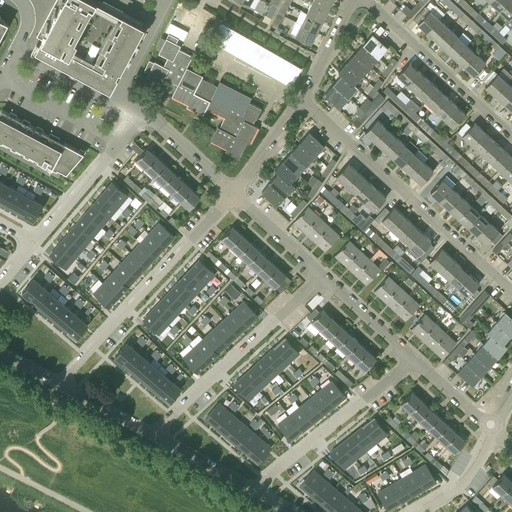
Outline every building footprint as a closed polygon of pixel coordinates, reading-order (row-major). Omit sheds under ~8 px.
[(62,0),(36,49),(112,89),(118,77),(116,75),(118,71),(121,72),(142,32),(93,6),(96,0),(62,0)] [(333,0),(308,0),(313,2),(328,10),(333,0)] [(441,0),(450,8),(454,4),(450,0),(441,0)] [(470,5),(464,0),(456,0),(456,1),(465,10),(470,5)] [(508,0),(491,0),(490,2),(499,10),(508,0)] [(505,24),(499,32),(503,36),(510,28),(511,29),(511,27),(511,0),(508,0),(499,10),(509,19),(505,24)] [(289,4),(284,1),(278,13),(283,15),(289,4)] [(328,10),(313,2),(307,13),(323,21),(328,10)] [(417,3),(411,10),(406,5),(401,10),(410,18),(421,6),(417,3)] [(277,7),(272,4),(266,15),(261,13),(258,19),(269,24),(277,7)] [(454,4),(450,8),(459,17),(463,12),(454,4)] [(479,14),(470,5),(465,10),(475,18),(479,14)] [(427,32),(439,20),(430,11),(418,24),(427,32)] [(463,12),(459,17),(468,25),(472,20),(463,12)] [(283,15),(278,13),(269,29),(279,34),(282,29),(277,26),(283,15)] [(307,13),(301,24),(317,32),(323,21),(307,13)] [(479,14),(475,18),(484,27),(488,22),(479,14)] [(0,39),(9,23),(0,19),(1,16),(0,15),(0,39)] [(448,28),(439,20),(427,32),(436,41),(448,28)] [(472,20),(468,25),(477,34),(482,29),(472,20)] [(301,24),(301,25),(296,22),(290,33),(311,44),(317,32),(301,24)] [(488,22),(484,27),(502,44),(506,39),(488,22)] [(448,28),(436,41),(446,50),(458,37),(448,28)] [(491,38),(482,29),(477,34),(487,42),(491,38)] [(161,37),(156,47),(160,49),(158,53),(168,57),(163,67),(154,62),(153,63),(149,61),(144,70),(148,72),(147,76),(161,83),(163,78),(177,85),(172,96),(188,104),(187,107),(203,115),(206,107),(225,117),(220,127),(218,126),(211,140),(227,148),(225,151),(239,159),(247,142),(250,143),(258,127),(253,124),(262,108),(249,102),(251,97),(220,81),(217,86),(202,78),(203,75),(187,67),(192,56),(179,49),(180,46),(176,43),(178,39),(168,34),(165,39),(161,37)] [(364,44),(379,57),(388,48),(373,34),(364,44)] [(458,37),(446,50),(455,58),(467,45),(458,37)] [(500,46),(491,38),(487,42),(495,50),(500,46)] [(364,44),(356,53),(371,67),(379,57),(364,44)] [(476,54),(467,45),(455,58),(464,67),(476,54)] [(500,46),(495,50),(495,56),(500,60),(507,53),(500,46)] [(356,53),(347,62),(362,76),(371,67),(356,53)] [(486,63),(476,54),(464,67),(474,76),(486,63)] [(388,65),(392,68),(397,61),(392,58),(388,65)] [(362,76),(347,62),(339,71),(342,75),(343,74),(354,85),(362,76)] [(407,84),(419,71),(409,62),(397,75),(407,84)] [(392,68),(388,65),(382,74),(386,77),(392,68)] [(505,67),(500,71),(507,79),(511,75),(505,67)] [(428,80),(419,71),(407,84),(416,93),(428,80)] [(343,74),(342,75),(334,84),(349,97),(358,88),(354,85),(343,74)] [(495,95),(507,82),(497,74),(485,87),(495,95)] [(379,79),(373,86),(377,89),(383,82),(379,79)] [(428,80),(416,93),(425,101),(437,88),(428,80)] [(511,87),(507,82),(495,95),(504,104),(511,95),(511,87)] [(349,97),(334,84),(326,93),(341,107),(349,97)] [(377,89),(373,86),(370,90),(367,93),(367,94),(371,97),(377,89)] [(392,100),(397,95),(387,86),(382,91),(392,100)] [(437,88),(425,101),(435,110),(447,97),(437,88)] [(379,92),(371,102),(376,107),(385,98),(379,92)] [(406,104),(397,95),(392,100),(401,108),(406,104)] [(447,97),(435,110),(444,118),(456,105),(447,97)] [(397,116),(401,112),(387,100),(380,108),(384,111),(388,108),(397,116)] [(415,113),(406,104),(401,108),(411,117),(415,113)] [(370,105),(365,111),(369,115),(375,108),(370,105)] [(456,105),(444,118),(453,127),(465,114),(456,105)] [(84,153),(79,151),(64,143),(63,145),(44,135),(45,132),(41,130),(40,133),(34,130),(36,127),(28,123),(27,126),(21,123),(23,120),(15,116),(13,119),(8,116),(9,113),(2,109),(0,111),(0,139),(3,141),(4,140),(11,144),(11,145),(16,148),(17,147),(25,151),(24,152),(29,155),(30,154),(38,158),(37,159),(46,164),(47,163),(52,166),(52,167),(57,170),(58,169),(66,173),(84,153)] [(369,115),(365,111),(358,119),(362,122),(369,115)] [(410,121),(401,112),(397,116),(406,125),(410,121)] [(424,121),(415,113),(411,117),(420,126),(424,121)] [(374,141),(386,128),(376,119),(365,132),(374,141)] [(410,121),(406,125),(415,134),(419,129),(410,121)] [(424,121),(420,126),(429,134),(434,130),(424,121)] [(472,144),(484,131),(474,123),(462,135),(472,144)] [(386,128),(374,141),(383,150),(395,137),(386,128)] [(428,138),(419,129),(415,134),(424,142),(428,138)] [(434,130),(429,134),(443,147),(450,138),(446,134),(442,138),(434,130)] [(493,140),(484,131),(472,144),(481,153),(493,140)] [(301,142),(316,156),(324,146),(309,133),(301,142)] [(405,145),(395,137),(383,150),(393,158),(405,145)] [(438,146),(428,138),(424,142),(434,151),(438,146)] [(502,149),(493,140),(481,153),(490,162),(502,149)] [(136,141),(133,144),(139,153),(143,150),(136,141)] [(405,145),(393,158),(402,167),(414,154),(413,153),(418,148),(409,141),(405,145)] [(316,156),(301,142),(292,151),(307,165),(316,156)] [(457,160),(461,156),(456,151),(458,149),(454,145),(447,151),(457,160)] [(438,146),(434,151),(443,159),(439,163),(444,167),(451,159),(438,146)] [(145,168),(156,156),(147,148),(136,160),(145,168)] [(511,157),(502,149),(490,162),(500,170),(511,157)] [(292,151),(284,160),(299,174),(307,165),(292,151)] [(423,162),(414,154),(402,167),(411,175),(423,162)] [(156,156),(145,168),(154,176),(165,164),(156,156)] [(461,156),(457,160),(466,169),(471,164),(461,156)] [(511,175),(511,157),(500,170),(509,179),(511,175)] [(331,158),(327,165),(327,166),(331,169),(336,161),(331,158)] [(299,174),(284,160),(275,170),(279,173),(279,172),(291,183),(299,174)] [(433,171),(423,162),(411,175),(421,184),(433,171)] [(346,185),(358,172),(348,163),(336,176),(346,185)] [(174,172),(165,164),(154,176),(163,184),(174,172)] [(461,177),(466,172),(456,164),(452,169),(461,177)] [(480,173),(471,164),(466,169),(476,177),(480,173)] [(327,166),(327,165),(321,174),(326,177),(331,169),(327,166)] [(174,172),(163,184),(172,192),(183,180),(174,172)] [(279,172),(279,173),(271,182),(286,195),(294,186),(291,183),(279,172)] [(358,172),(346,185),(355,193),(367,180),(358,172)] [(475,181),(466,172),(461,177),(470,186),(475,181)] [(489,181),(480,173),(476,177),(485,186),(489,181)] [(129,185),(132,181),(126,176),(123,179),(129,185)] [(318,179),(313,186),(317,190),(322,182),(318,179)] [(440,201),(451,188),(442,179),(430,192),(440,201)] [(183,180),(172,192),(181,200),(192,188),(183,180)] [(377,189),(367,180),(355,193),(365,202),(377,189)] [(475,181),(470,186),(480,194),(484,189),(475,181)] [(498,190),(489,181),(485,186),(494,195),(498,190)] [(128,195),(112,182),(103,193),(119,206),(128,195)] [(286,195),(271,182),(262,191),(277,205),(286,195)] [(308,192),(313,185),(309,182),(304,189),(308,192)] [(135,184),(132,187),(138,193),(141,189),(135,184)] [(7,185),(0,196),(0,201),(7,205),(16,190),(7,185)] [(317,190),(313,186),(307,195),(311,198),(317,190)] [(331,201),(335,196),(325,187),(321,192),(331,201)] [(201,197),(192,188),(181,200),(190,209),(201,197)] [(451,188),(440,201),(449,209),(461,196),(451,188)] [(377,189),(365,202),(374,211),(386,198),(377,189)] [(484,189),(480,194),(489,203),(493,198),(484,189)] [(16,190),(7,205),(16,210),(24,195),(16,190)] [(498,190),(494,195),(507,207),(511,201),(511,196),(510,195),(507,198),(498,190)] [(141,196),(147,201),(150,197),(144,192),(141,196)] [(119,206),(103,193),(94,203),(110,216),(119,206)] [(24,195),(16,210),(25,215),(33,200),(24,195)] [(319,195),(315,200),(319,204),(324,199),(319,195)] [(131,202),(137,207),(143,201),(136,196),(131,202)] [(345,205),(335,196),(331,201),(340,210),(345,205)] [(461,196),(449,209),(458,218),(470,205),(461,196)] [(493,198),(489,203),(498,211),(503,207),(493,198)] [(297,205),(301,209),(307,203),(303,199),(297,205)] [(33,200),(25,215),(33,220),(42,205),(33,200)] [(150,204),(156,209),(159,205),(153,200),(150,204)] [(164,200),(161,204),(169,211),(173,207),(164,200)] [(110,216),(94,203),(85,213),(101,227),(110,216)] [(301,209),(297,205),(290,213),(294,217),(301,209)] [(354,214),(345,205),(340,210),(350,218),(354,214)] [(479,213),(470,205),(458,218),(467,226),(479,213)] [(305,232),(319,216),(308,207),(294,222),(305,232)] [(394,207),(390,211),(385,207),(375,219),(379,223),(382,220),(392,229),(404,216),(394,207)] [(511,224),(511,215),(503,207),(498,211),(507,220),(504,224),(509,228),(511,224)] [(159,212),(165,218),(168,214),(162,208),(159,212)] [(92,237),(101,227),(85,213),(77,224),(92,237)] [(479,213),(467,226),(477,235),(489,222),(479,213)] [(363,222),(354,214),(350,218),(363,231),(371,222),(366,218),(363,222)] [(174,226),(178,222),(171,216),(168,220),(174,226)] [(319,216),(305,232),(315,241),(329,226),(319,216)] [(413,224),(404,216),(392,229),(401,237),(413,224)] [(174,237),(159,222),(149,233),(165,247),(174,237)] [(489,222),(477,235),(486,244),(498,231),(489,222)] [(92,237),(77,224),(68,234),(83,247),(92,237)] [(422,233),(413,224),(401,237),(411,246),(422,233)] [(230,246),(241,234),(232,226),(221,238),(230,246)] [(329,226),(315,241),(325,251),(339,235),(341,232),(335,227),(333,229),(329,226)] [(503,239),(507,243),(511,237),(511,234),(509,232),(503,239)] [(165,247),(149,233),(140,243),(155,257),(165,247)] [(378,244),(382,239),(375,233),(371,238),(378,244)] [(422,233),(411,246),(420,255),(432,242),(422,233)] [(83,247),(68,234),(59,244),(75,258),(83,247)] [(250,242),(241,234),(230,246),(239,254),(250,242)] [(382,239),(378,244),(387,253),(392,248),(382,239)] [(507,243),(503,239),(496,246),(500,250),(507,243)] [(346,265),(360,250),(350,240),(335,255),(346,265)] [(259,250),(250,242),(239,254),(248,263),(259,250)] [(146,267),(155,257),(140,243),(131,253),(146,267)] [(75,258),(59,244),(50,255),(65,269),(75,258)] [(392,248),(387,253),(397,261),(401,256),(392,248)] [(439,270),(451,257),(442,249),(430,262),(439,270)] [(259,250),(248,263),(257,271),(268,259),(259,250)] [(360,250),(346,265),(356,275),(370,259),(360,250)] [(146,267),(131,253),(122,263),(137,277),(146,267)] [(215,263),(218,259),(212,254),(209,258),(215,263)] [(461,266),(451,257),(439,270),(449,279),(461,266)] [(386,258),(379,265),(384,270),(391,262),(386,258)] [(214,273),(199,259),(190,270),(205,284),(214,273)] [(218,259),(215,263),(224,271),(227,268),(218,259)] [(268,259),(257,271),(266,279),(277,267),(268,259)] [(370,259),(356,275),(367,284),(381,269),(370,259)] [(137,277),(122,263),(112,273),(128,287),(137,277)] [(415,268),(410,264),(406,270),(410,273),(415,268)] [(424,287),(429,282),(419,273),(422,270),(418,266),(410,274),(424,287)] [(470,274),(461,266),(449,279),(458,287),(470,274)] [(277,267),(266,279),(275,287),(286,275),(277,267)] [(237,277),(227,268),(224,271),(234,280),(237,277)] [(205,284),(190,270),(180,280),(196,294),(205,284)] [(74,284),(80,277),(74,272),(68,278),(74,284)] [(128,287),(112,273),(103,283),(118,297),(128,287)] [(480,283),(470,274),(458,287),(466,295),(463,298),(468,303),(479,290),(476,287),(480,283)] [(385,301),(399,285),(389,276),(375,291),(385,301)] [(408,277),(405,281),(411,287),(414,283),(408,277)] [(241,288),(245,284),(239,278),(235,282),(241,288)] [(30,299),(41,285),(34,279),(22,292),(30,299)] [(196,294),(180,280),(171,290),(186,304),(196,294)] [(438,291),(429,282),(424,287),(434,295),(438,291)] [(118,297),(103,283),(94,293),(109,307),(118,297)] [(231,284),(225,290),(230,295),(236,288),(231,284)] [(245,284),(241,288),(250,296),(254,292),(245,284)] [(38,305),(49,292),(41,285),(30,299),(38,305)] [(410,295),(399,285),(385,301),(395,310),(410,295)] [(474,300),(480,305),(490,295),(484,289),(474,300)] [(186,304),(171,290),(162,300),(177,314),(186,304)] [(438,291),(434,295),(443,304),(447,299),(438,291)] [(45,312),(57,298),(49,292),(38,305),(45,312)] [(254,292),(250,296),(259,304),(263,300),(254,292)] [(420,304),(410,295),(395,310),(406,320),(420,304)] [(53,318),(64,305),(57,298),(45,312),(53,318)] [(447,299),(443,304),(453,312),(457,308),(447,299)] [(177,314),(162,300),(153,310),(168,324),(177,314)] [(480,305),(474,300),(465,310),(466,311),(471,316),(480,305)] [(258,316),(244,301),(233,311),(247,326),(258,316)] [(60,325),(72,311),(64,305),(53,318),(60,325)] [(323,309),(320,313),(315,308),(306,317),(311,322),(312,321),(321,330),(332,317),(323,309)] [(158,334),(168,324),(153,310),(143,320),(158,334)] [(68,331),(80,318),(72,311),(60,325),(68,331)] [(247,326),(233,311),(223,320),(237,335),(247,326)] [(469,320),(472,317),(471,316),(466,311),(459,318),(470,328),(474,323),(469,320)] [(497,321),(511,335),(511,334),(511,311),(509,315),(505,312),(497,321)] [(422,339),(435,324),(425,314),(411,329),(422,339)] [(341,325),(332,317),(321,330),(330,338),(341,325)] [(76,338),(88,325),(80,318),(68,331),(76,338)] [(227,344),(237,335),(223,320),(213,329),(227,344)] [(511,335),(497,321),(488,331),(491,334),(503,344),(511,335)] [(446,333),(435,324),(422,339),(432,348),(446,333)] [(341,325),(330,338),(338,346),(350,333),(341,325)] [(470,331),(474,335),(480,328),(476,325),(470,331)] [(217,353),(227,344),(213,329),(203,338),(217,353)] [(295,329),(292,332),(297,337),(300,333),(295,329)] [(474,335),(470,331),(463,339),(468,342),(474,335)] [(359,342),(350,333),(338,346),(347,354),(359,342)] [(446,333),(432,348),(442,358),(456,343),(446,333)] [(491,334),(483,343),(498,357),(507,347),(503,344),(491,334)] [(302,337),(299,340),(305,346),(308,342),(302,337)] [(217,353),(203,338),(193,347),(207,363),(217,353)] [(299,353),(285,338),(275,347),(289,362),(299,353)] [(123,363),(134,349),(126,342),(115,356),(123,363)] [(359,342),(347,354),(356,362),(367,350),(359,342)] [(454,349),(458,353),(464,347),(460,343),(454,349)] [(498,357),(483,343),(474,352),(490,366),(498,357)] [(308,349),(314,354),(317,351),(311,345),(308,349)] [(197,372),(207,363),(193,347),(183,357),(197,372)] [(289,362),(275,347),(265,356),(279,371),(289,362)] [(130,369),(142,356),(134,349),(123,363),(130,369)] [(458,353),(454,349),(447,357),(451,361),(458,353)] [(376,358),(367,350),(356,362),(365,370),(376,358)] [(474,352),(466,361),(481,375),(490,366),(474,352)] [(323,363),(326,359),(320,353),(316,357),(323,363)] [(138,376),(149,362),(142,356),(130,369),(138,376)] [(279,371),(265,356),(255,366),(269,381),(279,371)] [(335,367),(326,359),(323,363),(332,371),(335,367)] [(481,375),(466,361),(457,370),(473,384),(481,375)] [(146,382),(157,369),(149,362),(138,376),(146,382)] [(269,381),(255,366),(245,375),(259,390),(269,381)] [(335,367),(332,371),(340,379),(344,375),(335,367)] [(153,389),(165,375),(157,369),(146,382),(153,389)] [(161,395),(172,382),(165,375),(153,389),(161,395)] [(259,390),(245,375),(234,384),(248,399),(259,390)] [(352,383),(344,375),(340,379),(349,387),(349,386),(352,384),(352,383)] [(345,397),(332,381),(321,390),(334,406),(345,397)] [(169,402),(180,389),(172,382),(161,395),(169,402)] [(334,406),(321,390),(310,398),(323,414),(334,406)] [(410,412),(421,400),(412,391),(401,403),(410,412)] [(323,414),(310,398),(300,407),(313,423),(323,414)] [(421,400),(410,412),(419,420),(430,408),(421,400)] [(216,427),(229,412),(218,403),(205,418),(216,427)] [(274,405),(267,410),(271,415),(277,410),(274,405)] [(313,423),(300,407),(289,415),(302,431),(313,423)] [(439,416),(430,408),(419,420),(428,428),(439,416)] [(226,436),(239,421),(229,412),(216,427),(226,436)] [(302,431),(289,415),(278,424),(291,440),(302,431)] [(439,416),(428,428),(436,436),(448,424),(439,416)] [(387,433),(374,417),(363,426),(376,442),(387,433)] [(263,421),(260,418),(252,427),(255,430),(263,421)] [(392,419),(388,423),(394,428),(398,425),(392,419)] [(236,445),(250,429),(239,421),(226,436),(236,445)] [(456,432),(448,424),(436,436),(445,444),(456,432)] [(376,442),(363,426),(352,435),(365,451),(376,442)] [(401,427),(397,431),(403,437),(407,433),(401,427)] [(247,454),(260,438),(250,429),(236,445),(247,454)] [(459,435),(456,432),(445,444),(454,453),(467,439),(460,433),(459,435)] [(365,451),(352,435),(342,443),(355,459),(365,451)] [(409,435),(406,439),(412,445),(415,441),(409,435)] [(271,447),(260,438),(247,454),(257,463),(271,447)] [(355,459),(342,443),(331,452),(344,468),(355,459)] [(401,443),(392,449),(394,454),(404,448),(401,443)] [(415,447),(421,453),(424,449),(418,444),(415,447)] [(424,455),(430,461),(433,457),(427,452),(424,455)] [(433,464),(439,469),(442,466),(436,460),(433,464)] [(436,482),(425,464),(413,471),(424,489),(436,482)] [(439,469),(446,476),(449,470),(443,465),(442,466),(439,469)] [(310,495),(324,479),(313,470),(300,486),(310,495)] [(424,489),(413,471),(402,478),(412,496),(424,489)] [(365,479),(367,483),(379,476),(376,473),(365,479)] [(503,473),(498,479),(493,475),(485,484),(490,488),(492,486),(501,494),(511,482),(503,473)] [(412,496),(402,478),(390,485),(400,503),(412,496)] [(321,504),(334,488),(324,479),(310,495),(321,504)] [(511,499),(511,481),(511,482),(501,494),(510,502),(511,499)] [(400,503),(390,485),(378,492),(388,510),(400,503)] [(330,511),(331,511),(344,497),(334,488),(321,504),(330,511)] [(481,504),(482,503),(483,502),(476,495),(471,499),(479,506),(481,504)] [(349,511),(355,505),(344,497),(331,511),(349,511)] [(482,503),(481,504),(479,506),(485,511),(488,508),(482,503)]
